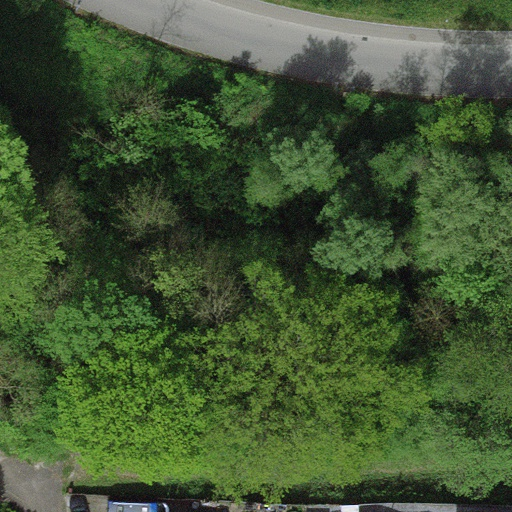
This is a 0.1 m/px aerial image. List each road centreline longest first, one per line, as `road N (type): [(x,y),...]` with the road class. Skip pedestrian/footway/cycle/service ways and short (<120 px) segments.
road 1 (track): [(24,481),(511,460)]
road 2 (residential): [(148,0),(206,24),(321,52),(461,70),(511,68)]
